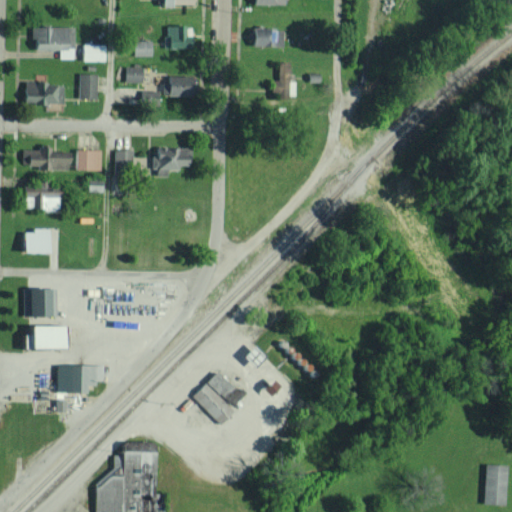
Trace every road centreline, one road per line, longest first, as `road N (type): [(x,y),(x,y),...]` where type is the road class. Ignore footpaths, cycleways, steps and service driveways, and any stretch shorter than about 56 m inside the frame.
road 1 (residential): [(0,511),(191,306),(214,251),(220,210),(222,0)]
road 2 (residential): [(214,251),(253,237),(277,215),(326,148),(337,115),(336,0)]
road 3 (residential): [(220,125),(0,126)]
road 4 (residential): [(204,275),(0,272)]
